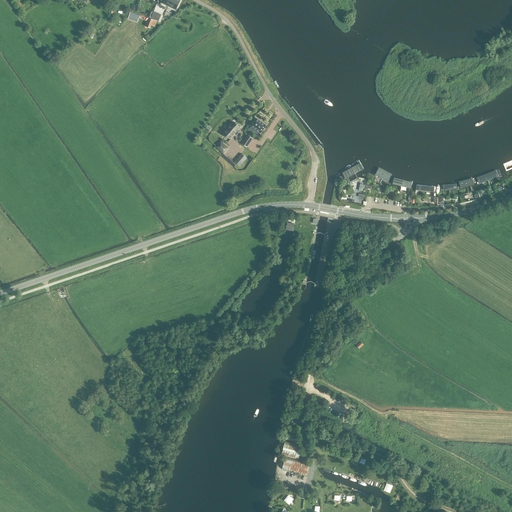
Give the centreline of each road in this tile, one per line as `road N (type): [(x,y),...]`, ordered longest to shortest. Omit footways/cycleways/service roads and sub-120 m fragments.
road 1 (secondary): [(0,294),(248,210),(310,205)]
road 2 (unclassified): [(194,0),(230,24),(313,153),(310,205)]
road 3 (unclassified): [(297,415),(315,348),(418,218)]
road 4 (track): [(511,420),(379,415)]
